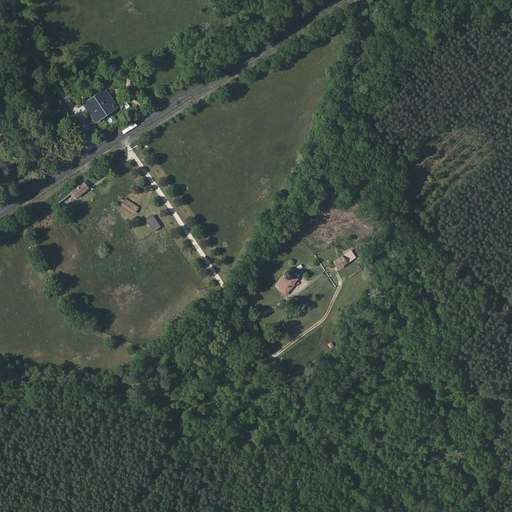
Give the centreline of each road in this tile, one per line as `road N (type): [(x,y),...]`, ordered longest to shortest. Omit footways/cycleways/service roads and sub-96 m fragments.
road 1 (primary): [(337,0),(0,213)]
road 2 (track): [(124,136),(268,351),(326,317),(340,286),(336,269)]
road 3 (track): [(276,353),(383,511)]
